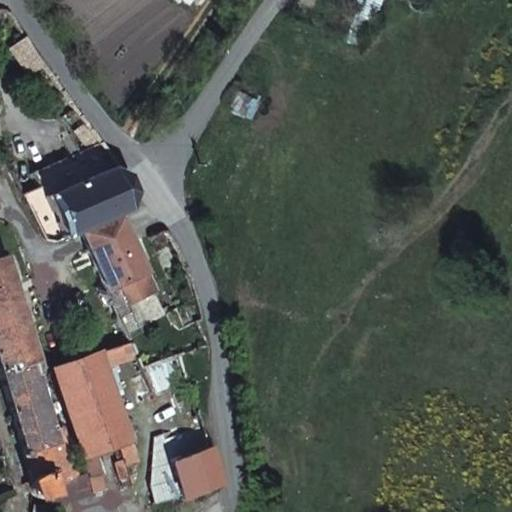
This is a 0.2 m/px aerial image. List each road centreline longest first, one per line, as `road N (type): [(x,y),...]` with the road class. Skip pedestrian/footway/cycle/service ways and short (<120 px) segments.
road 1 (unclassified): [(142,161),(211,311),(234,511)]
road 2 (unclassified): [(142,161),(255,0)]
road 3 (unclassified): [(36,0),(142,161)]
